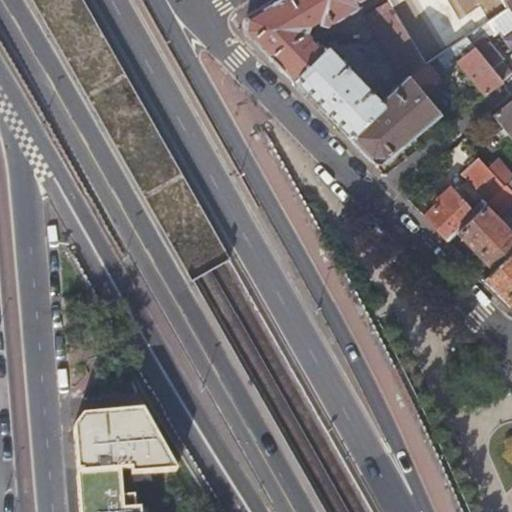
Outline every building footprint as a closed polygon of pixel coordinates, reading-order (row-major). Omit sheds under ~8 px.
[(242,29),(289,77),(319,47),(303,30),(307,24),(309,22),(316,18),(318,22),(325,23),(358,4),(355,0),(268,0),(246,14),(242,29)] [(386,0),(387,1),(399,22),(424,63),(425,62),(436,55),(465,35),(505,8),(500,0),(386,0)] [(511,0),(502,0),(507,7),(511,13),(511,0)] [(365,14),(377,35),(399,22),(387,1),(365,14)] [(511,13),(507,7),(505,8),(465,35),(472,44),(483,34),(485,36),(511,21),(511,13)] [(377,35),(402,77),(406,75),(424,63),(399,22),(377,35)] [(472,44),(501,80),(511,71),(511,66),(511,60),(508,63),(485,36),(483,34),(472,44)] [(456,59),(484,94),(501,80),(472,44),(465,35),(436,55),(445,67),(456,59)] [(421,126),(431,138),(446,125),(436,113),(438,112),(425,96),(406,75),(402,77),(377,102),(322,45),(319,47),(289,77),(314,103),(368,158),(381,158),(421,126)] [(406,75),(425,96),(442,82),(425,62),(424,63),(406,75)] [(511,96),(492,113),(511,137),(511,96)] [(511,172),(497,156),(486,165),(503,185),(510,179),(511,176),(511,172)] [(486,165),(480,159),(466,171),(489,199),(490,197),(502,186),(503,185),(486,165)] [(437,199),(421,213),(431,224),(446,239),(457,230),(474,213),(448,185),(434,196),(437,199)] [(502,186),(490,197),(497,203),(509,193),(502,186)] [(511,234),(483,204),(474,213),(457,230),(492,267),(509,251),(511,248),(511,234)] [(492,267),(482,276),(509,304),(511,304),(511,253),(509,251),(492,267)] [(74,429),(77,471),(115,468),(118,468),(170,464),(141,410),(94,412),(74,429)] [(115,468),(77,471),(80,511),(138,511),(138,507),(133,507),(132,494),(121,495),(118,468),(115,468)]
